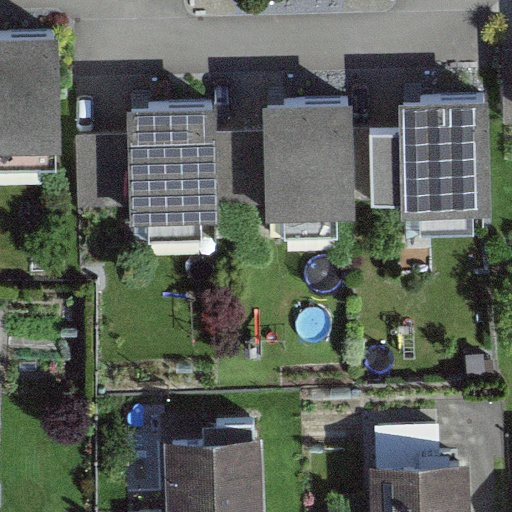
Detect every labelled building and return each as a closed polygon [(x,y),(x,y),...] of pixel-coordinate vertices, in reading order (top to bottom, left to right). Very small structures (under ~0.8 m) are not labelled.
[(56,26),(0,27),(0,152),(60,151),(56,26)] [(491,90),(403,92),(407,217),(495,215),(491,90)] [(354,94),(266,97),(270,222),(358,219),(354,94)] [(219,100),(131,103),(135,228),(223,225),(219,100)] [(0,502),(10,503),(7,392),(0,392),(0,502)] [(152,511),(263,511),(262,433),(151,435),(152,511)] [(470,511),(468,449),(373,452),(375,511),(470,511)]
